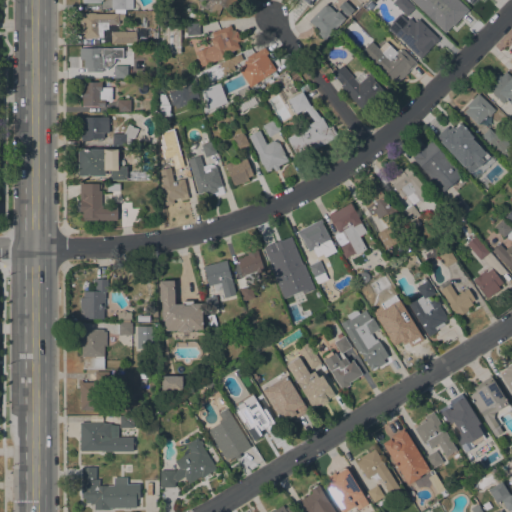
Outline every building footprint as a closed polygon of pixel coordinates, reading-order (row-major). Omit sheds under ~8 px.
[(132,0),(132,9),(111,9),(111,0),(132,0)] [(203,0),(235,0),(238,2),(234,11),(222,6),(217,16),(200,9),(203,0)] [(344,0),(353,10),(348,16),(338,7),(344,0)] [(392,3),(394,0),(408,0),(415,7),(406,16),(392,3)] [(457,0),(466,9),(458,17),(459,18),(456,20),(453,18),(443,28),(428,13),(435,6),(432,3),(435,0),(457,0)] [(325,3),(335,12),(337,10),(345,18),(324,40),(317,33),(319,31),(308,21),(325,3)] [(124,13),(124,20),(118,20),(118,24),(108,25),(108,29),(103,29),(103,37),(99,37),(99,38),(82,39),(82,23),(79,23),(79,13),(124,13)] [(439,39),(420,59),(398,37),(397,38),(387,28),(396,19),(395,18),(399,13),(406,20),(409,17),(414,22),(418,18),(439,39)] [(199,35),(186,35),(186,23),(199,23),(199,35)] [(210,32),(230,25),(233,32),(237,31),(240,40),(236,42),(239,48),(225,53),(226,56),(200,66),(196,54),(195,51),(212,45),(210,39),(213,38),(210,32)] [(180,52),(165,52),(165,26),(180,26),(180,52)] [(146,29),(146,37),(137,37),(137,30),(138,29),(146,29)] [(136,31),(136,43),(110,43),(110,31),(136,31)] [(396,85),(386,76),(385,77),(375,68),(378,65),(372,59),(380,51),(383,52),(389,45),(396,52),(397,50),(399,52),(401,49),(415,63),(408,70),(409,71),(396,85)] [(101,68),(102,72),(86,72),(86,68),(84,68),(84,59),(79,59),(79,48),(113,48),(115,50),(115,54),(113,56),(113,62),(108,68),(101,68)] [(250,87),(237,68),(244,64),(243,62),(247,59),(245,58),(254,52),(255,53),(261,49),(264,54),(261,55),(263,58),(264,57),(267,62),(266,62),(267,64),(270,62),(276,69),(250,87)] [(213,80),(208,69),(240,54),(242,60),(232,65),(234,70),(213,80)] [(127,65),(127,78),(114,78),(114,65),(127,65)] [(353,78),(362,71),(366,76),(370,73),(374,78),(373,79),(385,93),(363,112),(341,86),(342,85),(332,74),(342,65),(353,78)] [(488,89),(494,83),(491,81),(498,74),(500,76),(505,72),(511,78),(511,103),(511,104),(506,99),(503,103),(488,89)] [(101,82),(101,87),(111,87),(111,100),(104,100),(105,106),(97,106),(97,105),(82,106),(82,98),(81,98),(81,97),(79,97),(79,95),(79,90),(80,89),(81,89),(81,88),(85,88),(85,82),(101,82)] [(198,90),(204,111),(226,104),(219,83),(198,90)] [(300,87),(305,84),(309,89),(303,92),(300,87)] [(196,91),(199,99),(178,107),(177,103),(173,105),(168,93),(189,85),(192,93),(196,91)] [(287,99),(302,91),(309,105),(310,105),(320,118),(322,117),(328,128),(331,126),(337,137),(297,159),(286,138),(309,126),(308,124),(314,121),(306,111),(303,112),(302,110),(295,114),(287,99)] [(489,116),(487,114),(477,124),(464,112),(468,107),(466,106),(478,93),(495,110),(489,116)] [(169,116),(159,116),(159,94),(164,94),(169,105),(169,116)] [(130,112),(117,111),(117,99),(130,100),(130,112)] [(83,116),(83,117),(100,117),(108,117),(108,132),(103,132),(103,139),(90,139),(90,141),(81,141),(81,133),(78,133),(78,124),(81,124),(80,123),(80,119),(81,117),(81,116),(83,116)] [(439,137),(445,131),(444,131),(448,127),(449,128),(450,126),(448,124),(455,117),(460,124),(461,123),(466,128),(465,128),(475,138),(473,140),(476,143),(464,154),(463,153),(462,155),(453,146),(451,148),(439,137)] [(281,130),(279,131),(268,137),(262,125),(272,120),(275,125),(278,124),(278,125),(281,130)] [(128,124),(138,129),(134,138),(131,138),(131,145),(125,145),(112,146),(112,134),(123,133),(128,124)] [(511,148),(511,156),(507,161),(489,143),(488,144),(480,136),(488,128),(495,135),(497,133),(511,148)] [(288,161),(278,166),(279,169),(275,171),(273,168),(266,172),(262,164),(261,165),(258,158),(259,158),(248,136),(259,130),(266,144),(274,140),(279,144),(288,161)] [(243,133),(248,145),(238,150),(232,138),(243,133)] [(412,157),(431,140),(461,175),(442,192),(412,157)] [(212,141),(216,154),(205,157),(200,145),(212,141)] [(104,149),(104,150),(116,150),(116,166),(126,166),(126,180),(110,180),(110,169),(104,169),(104,175),(78,175),(78,149),(104,149)] [(186,165),(175,168),(172,156),(183,153),(186,165)] [(464,171),(455,162),(463,154),(472,163),(464,171)] [(187,159),(199,156),(202,166),(210,164),(214,165),(214,167),(216,166),(222,186),(216,188),(217,191),(205,195),(204,192),(198,194),(187,159)] [(226,167),(225,167),(224,164),(232,161),(233,163),(246,158),(254,178),(233,186),(226,167)] [(173,181),(184,179),(188,198),(181,200),(180,198),(172,200),(173,204),(165,206),(160,184),(162,184),(159,170),(170,167),(173,181)] [(404,195),(401,197),(386,178),(400,168),(402,171),(407,167),(416,177),(430,195),(421,203),(419,200),(412,205),(419,215),(409,222),(402,211),(412,204),(404,195)] [(146,171),(146,180),(129,181),(129,171),(146,171)] [(101,206),(116,206),(116,220),(83,220),(83,211),(80,211),(79,184),(98,183),(98,184),(101,184),(101,189),(99,189),(99,190),(101,190),(101,206)] [(119,183),(119,190),(107,191),(107,183),(119,183)] [(358,198),(377,185),(379,189),(384,197),(386,196),(400,216),(391,222),(386,213),(378,218),(375,213),(370,216),(358,198)] [(463,206),(455,212),(448,203),(456,196),(463,206)] [(359,236),(366,248),(356,254),(355,253),(345,258),(338,247),(339,246),(333,235),(338,233),(328,215),(350,203),(358,217),(366,232),(359,236)] [(417,218),(421,224),(416,227),(412,222),(417,218)] [(316,256),(313,249),(308,251),(301,237),(300,237),(297,231),(321,219),(322,222),(321,222),(335,251),(325,256),(331,269),(324,272),(327,279),(316,284),(308,265),(319,260),(317,256),(316,256)] [(511,229),(503,237),(493,228),(502,219),(511,229)] [(471,231),(466,235),(459,227),(464,223),(471,231)] [(377,235),(388,227),(395,239),(398,237),(400,240),(386,249),(377,235)] [(488,252),(480,260),(466,244),(475,236),(488,252)] [(291,272),(290,268),(283,271),(283,269),(279,271),(268,247),(275,244),(284,239),(286,243),(291,240),(303,267),(291,272)] [(505,250),(511,244),(510,242),(511,240),(511,270),(505,262),(504,263),(491,250),(499,243),(505,250)] [(262,264),(265,271),(257,273),(259,280),(247,284),(245,276),(243,277),(237,259),(243,257),(243,256),(247,255),(247,253),(257,250),(262,264)] [(446,266),(440,257),(448,251),(454,261),(446,266)] [(203,266),(226,260),(228,269),(229,269),(231,275),(230,276),(235,295),(224,298),(221,289),(215,291),(213,284),(208,286),(203,266)] [(473,280),(484,271),(486,272),(487,271),(486,270),(490,267),(502,283),(498,286),(499,288),(487,298),(473,280)] [(359,280),(359,276),(361,272),(366,272),(369,274),(370,279),(367,282),(363,283),(359,280)] [(291,291),(291,290),(294,298),(283,302),(275,282),(286,278),(291,291)] [(435,293),(428,297),(430,301),(436,298),(440,305),(439,306),(448,320),(443,322),(444,324),(436,330),(437,331),(428,337),(407,303),(416,297),(417,299),(421,296),(415,287),(421,283),(420,280),(424,278),(426,281),(427,280),(435,293)] [(102,319),(102,322),(92,322),(92,319),(80,319),(80,297),(83,297),(83,291),(95,291),(95,279),(107,279),(107,292),(105,292),(105,299),(104,299),(104,309),(103,309),(103,319),(102,319)] [(174,304),(181,304),(181,301),(193,300),(193,304),(202,303),(202,329),(192,330),(192,331),(191,332),(183,333),(183,331),(177,331),(177,330),(165,331),(164,320),(162,320),(162,302),(159,302),(159,280),(174,280),(174,304)] [(456,295),(460,293),(459,291),(461,290),(462,291),(467,288),(475,301),(465,308),(467,311),(458,317),(453,310),(452,311),(448,304),(449,304),(440,290),(449,284),(456,295)] [(218,308),(207,311),(204,298),(216,295),(218,308)] [(405,307),(395,313),(389,302),(399,296),(405,307)] [(340,324),(348,318),(346,315),(356,309),(359,314),(365,310),(371,318),(372,317),(379,328),(370,333),(375,340),(377,339),(388,356),(383,360),(385,362),(378,367),(377,366),(371,370),(359,351),(358,352),(340,324)] [(131,312),(131,320),(129,319),(129,322),(119,322),(119,319),(117,319),(117,312),(120,313),(122,311),(124,311),(127,312),(131,312)] [(217,329),(211,330),(208,316),(214,314),(217,329)] [(420,341),(405,350),(403,347),(398,350),(391,338),(390,339),(379,321),(387,316),(389,318),(394,314),(398,321),(401,320),(403,323),(408,321),(420,341)] [(132,335),(118,335),(118,323),(132,323),(132,335)] [(155,348),(137,349),(136,326),(155,326),(155,348)] [(106,346),(103,346),(103,369),(80,369),(80,329),(103,329),(103,331),(106,331),(106,346)] [(349,383),(350,385),(342,390),(323,360),(334,353),(335,354),(339,352),(333,342),(344,336),(351,347),(342,353),(348,363),(352,360),(356,366),(357,366),(362,374),(349,383)] [(313,352),(314,351),(321,362),(310,369),(304,358),(303,359),(296,349),(307,342),(313,352)] [(309,374),(314,371),(319,378),(322,376),(327,384),(328,384),(334,394),(313,408),(306,397),(287,367),(288,367),(286,363),(297,356),(309,374)] [(511,392),(501,374),(505,372),(504,370),(506,369),(506,367),(511,363),(511,392)] [(80,410),(80,392),(79,392),(79,381),(82,381),(82,382),(95,382),(95,371),(108,371),(108,377),(114,377),(114,383),(108,383),(103,383),(104,410),(80,410)] [(308,410),(297,417),(294,414),(290,417),(289,416),(281,421),(262,390),(286,375),(308,410)] [(182,376),(182,390),(161,390),(161,376),(182,376)] [(469,396),(475,391),(473,388),(477,386),(477,384),(491,376),(511,408),(498,417),(502,422),(497,425),(502,432),(494,437),(469,396)] [(253,405),(246,394),(247,394),(244,389),(253,383),(256,388),(257,387),(263,399),(253,405)] [(457,424),(455,420),(450,423),(442,409),(455,401),(453,399),(461,394),(473,413),(457,424)] [(251,446),(226,461),(207,430),(220,422),(218,421),(221,419),(218,414),(227,408),(251,446)] [(238,416),(247,411),(253,420),(262,413),(273,430),(268,433),(269,435),(263,439),(262,438),(255,443),(238,416)] [(437,443),(430,447),(426,441),(423,444),(414,428),(420,425),(420,422),(423,420),(425,422),(427,421),(425,417),(433,412),(443,429),(444,429),(456,450),(445,456),(437,443)] [(119,428),(119,416),(133,416),(133,418),(141,418),(141,424),(138,424),(138,425),(133,425),(133,428),(119,428)] [(80,451),(80,422),(103,422),(103,423),(110,423),(110,425),(118,426),(118,437),(133,437),(133,451),(80,451)] [(384,446),(383,446),(382,443),(390,438),(392,442),(393,441),(391,436),(404,428),(429,470),(419,476),(420,477),(408,485),(384,446)] [(469,441),(458,448),(452,437),(462,430),(469,441)] [(216,468),(202,478),(200,476),(188,483),(184,477),(176,482),(174,480),(175,487),(160,487),(160,470),(175,470),(178,468),(174,461),(190,452),(186,444),(197,437),(216,468)] [(399,489),(389,495),(384,487),(385,486),(383,484),(382,484),(381,481),(376,472),(372,475),(370,477),(369,477),(366,478),(360,468),(359,468),(358,468),(356,465),(357,464),(356,463),(361,460),(360,458),(374,449),(399,489)] [(442,461),(439,463),(442,468),(436,472),(433,467),(431,468),(424,457),(435,451),(442,461)] [(111,508),(111,509),(94,510),(94,504),(90,504),(90,502),(84,502),(84,498),(81,498),(81,467),(95,467),(95,479),(99,479),(99,485),(113,485),(113,478),(126,477),(126,484),(139,484),(139,498),(135,498),(136,508),(111,508)] [(363,495),(353,501),(355,505),(354,506),(357,510),(353,511),(341,511),(326,487),(326,484),(327,482),(330,480),(328,477),(341,469),(344,468),(345,469),(346,468),(363,495)] [(509,494),(496,503),(488,490),(501,482),(509,494)] [(335,511),(306,511),(299,500),(312,492),(310,490),(312,489),(312,487),(315,485),(317,485),(318,485),(335,511)] [(383,496),(380,498),(381,500),(376,504),(375,501),(373,502),(366,491),(376,485),(383,496)] [(511,495),(511,508),(508,511),(501,500),(511,494),(511,495)]
